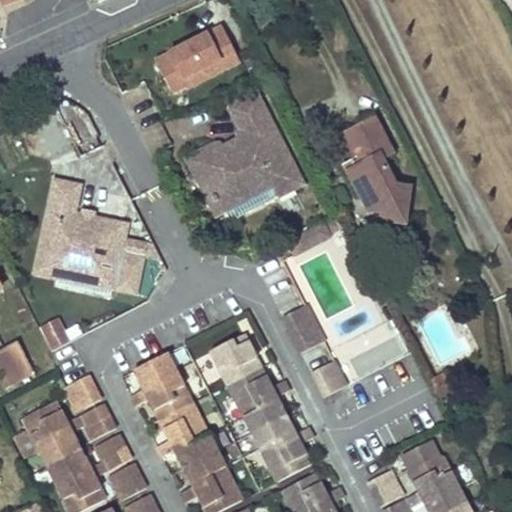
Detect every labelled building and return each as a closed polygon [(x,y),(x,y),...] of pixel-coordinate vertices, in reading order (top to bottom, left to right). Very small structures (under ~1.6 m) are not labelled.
[(240,62),(221,27),(157,60),(176,95),(240,62)] [(220,154),(215,144),(214,142),(186,157),(215,214),(225,209),(231,220),(304,181),(256,91),(229,106),(242,130),(247,140),(220,154)] [(356,157),(343,164),(366,211),(380,214),(379,222),(403,225),(409,189),(393,186),(387,184),(388,174),(382,161),(392,156),(372,117),(344,132),(356,157)] [(242,130),(215,144),(220,154),(247,140),(242,130)] [(148,244),(126,239),(129,223),(95,216),(92,215),(91,221),(84,220),(85,213),(82,213),(77,212),(82,185),(57,179),(38,270),(60,275),(59,280),(113,292),(115,290),(122,255),(144,260),(148,244)] [(83,208),(82,213),(85,213),(84,220),(91,221),(92,215),(95,216),(96,210),(83,208)] [(325,222),(286,241),(292,254),(331,234),(325,222)] [(306,304),(284,316),(302,351),(324,340),(306,304)] [(52,353),(70,343),(58,318),(39,328),(52,353)] [(244,334),(211,351),(278,480),(311,463),(301,443),(314,436),(308,426),(296,432),(277,396),(289,389),(284,378),(271,385),(244,334)] [(17,342),(0,350),(0,377),(5,388),(33,375),(17,342)] [(144,389),(132,395),(136,404),(148,398),(168,436),(156,443),(162,454),(174,448),(193,485),(181,491),(186,501),(197,495),(206,511),(215,511),(242,498),(167,351),(134,369),(144,389)] [(334,359),(312,371),(325,396),(347,384),(334,359)] [(75,410),(101,396),(90,374),(63,388),(75,410)] [(445,374),(432,381),(441,399),(455,393),(445,374)] [(104,402),(65,422),(53,401),(2,427),(9,441),(28,431),(69,511),(77,511),(104,499),(93,477),(132,456),(120,433),(94,446),(101,460),(88,466),(70,433),(83,426),(89,438),(116,424),(104,402)] [(417,492),(383,509),(384,511),(413,511),(412,509),(423,503),(427,511),(472,511),(472,510),(443,454),(407,473),(417,492)] [(135,462),(109,476),(121,499),(147,485),(135,462)] [(391,470),(368,482),(381,506),(404,494),(391,470)] [(316,473),(282,490),(293,511),(336,511),(332,503),(344,497),(339,487),(326,493),(316,473)] [(160,511),(151,493),(125,507),(127,511),(110,511),(109,508),(101,511),(160,511)] [(45,511),(40,502),(20,511),(45,511)]
